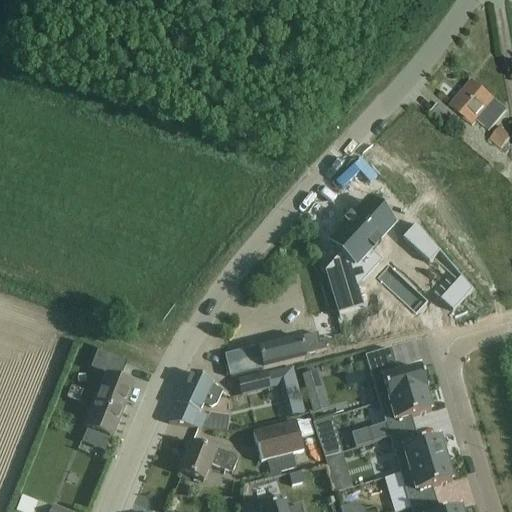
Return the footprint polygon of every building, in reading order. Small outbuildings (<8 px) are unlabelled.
[(449,108),(464,121),(470,127),(479,117),(492,128),(505,113),(470,83),(449,108)] [(452,119),(436,105),(428,114),(444,128),(452,119)] [(510,138),(499,129),(488,141),(499,151),(510,138)] [(497,166),(485,174),(493,186),(505,178),(497,166)] [(345,279),(394,227),(367,202),(329,244),(342,255),(324,274),(338,320),(339,319),(335,306),(352,301),(345,279)] [(416,226),(402,241),(429,265),(439,254),(416,226)] [(461,279),(440,303),(452,314),(472,292),(461,279)] [(327,352),(325,341),(318,343),(316,336),(300,340),(300,339),(228,357),(233,379),(252,374),(306,361),(305,357),(327,352)] [(391,351),(364,359),(378,406),(424,392),(425,393),(426,393),(420,370),(398,376),(391,351)] [(98,353),(92,367),(121,379),(127,364),(111,358),(98,353)] [(291,370),(266,375),(269,386),(293,380),(291,370)] [(316,372),(302,375),(306,391),(320,387),(316,372)] [(191,374),(168,426),(189,429),(200,431),(201,429),(206,418),(199,415),(203,406),(211,410),(216,407),(222,394),(212,387),(213,384),(212,384),(209,382),(191,374)] [(266,375),(237,382),(241,398),(270,391),(269,386),(266,375)] [(132,388),(113,380),(107,378),(86,430),(111,439),(132,388)] [(424,392),(378,406),(389,441),(415,433),(411,420),(431,414),(425,393),(424,392)] [(295,425),(254,436),(261,464),(276,460),(292,456),(303,454),(295,425)] [(204,426),(202,441),(223,444),(225,429),(204,426)] [(415,433),(389,441),(399,476),(445,462),(439,441),(419,446),(415,433)] [(339,443),(322,448),(325,460),(343,455),(339,443)] [(192,444),(179,474),(198,482),(203,484),(210,467),(231,476),(237,463),(215,454),(210,452),(192,444)] [(343,455),(325,460),(329,471),(346,466),(343,455)] [(292,456),(276,460),(280,474),(296,470),(292,456)] [(445,462),(399,476),(410,511),(436,503),(432,490),(452,484),(445,462)] [(243,508),(242,511),(301,511),(300,508),(286,511),(285,511),(281,498),(259,505),(258,504),(243,508)] [(410,511),(460,511),(455,511),(438,511),(436,503),(410,511)]
